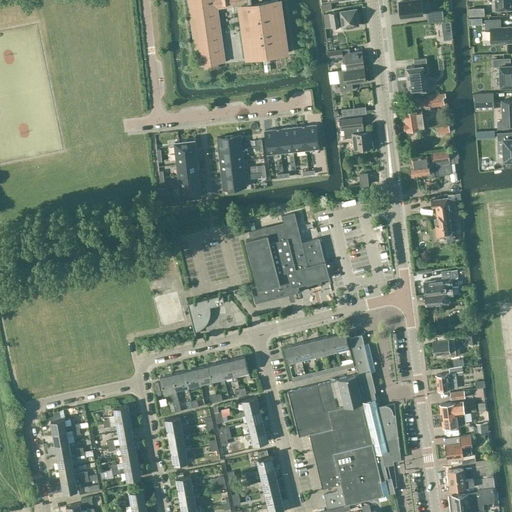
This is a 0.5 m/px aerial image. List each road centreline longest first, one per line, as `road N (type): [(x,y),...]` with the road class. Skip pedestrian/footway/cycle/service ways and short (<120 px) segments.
road 1 (tertiary): [(407,296),(371,0)]
road 2 (residential): [(145,0),(159,120),(307,103)]
road 3 (tertiary): [(434,511),(407,296)]
road 4 (residential): [(46,511),(34,409),(141,382)]
road 5 (residential): [(300,511),(257,333)]
road 6 (residential): [(257,333),(407,296)]
road 7 (residential): [(141,382),(138,364),(257,333)]
road 8 (residential): [(166,511),(141,382)]
